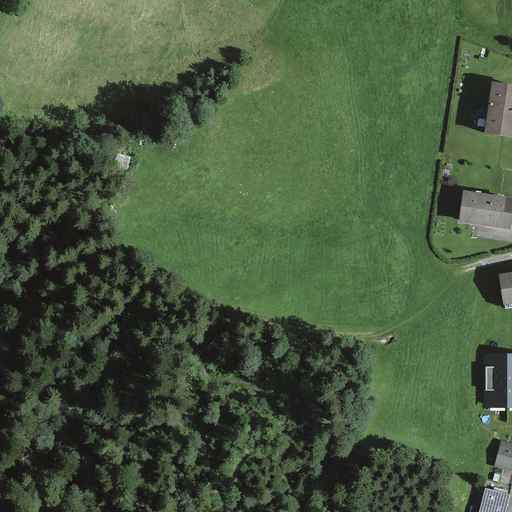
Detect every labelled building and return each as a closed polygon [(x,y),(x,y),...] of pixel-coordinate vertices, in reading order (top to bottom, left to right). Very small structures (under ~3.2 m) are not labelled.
[(511,136),(511,88),(494,86),(487,133),(511,136)] [(508,229),(511,202),(466,195),(462,222),(508,229)] [(511,303),(511,276),(500,278),(504,305),(511,303)] [(511,357),(487,358),(488,406),(511,406),(511,357)] [(511,446),(503,444),(497,466),(511,469),(511,446)] [(504,511),(508,497),(487,492),(481,511),(504,511)]
